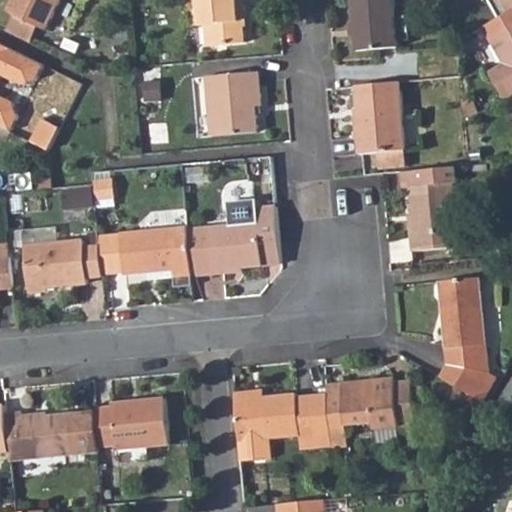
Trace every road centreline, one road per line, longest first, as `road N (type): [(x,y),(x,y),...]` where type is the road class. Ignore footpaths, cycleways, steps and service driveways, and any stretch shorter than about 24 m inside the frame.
road 1 (residential): [(203,339),(275,332),(314,314),(324,279),(305,0)]
road 2 (residential): [(0,353),(203,339)]
road 3 (residential): [(203,339),(218,511)]
road 4 (track): [(444,511),(511,400)]
